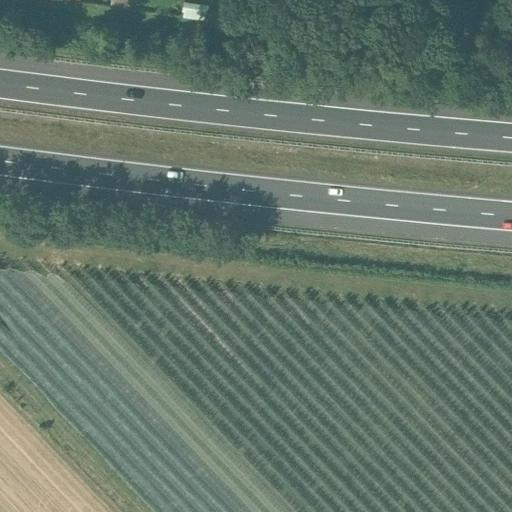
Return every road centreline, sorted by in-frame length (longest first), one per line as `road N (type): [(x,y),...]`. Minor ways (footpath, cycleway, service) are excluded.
road 1 (unknown): [(0,0),(511,75)]
road 2 (motorway): [(0,164),(511,221)]
road 3 (motorway): [(511,135),(0,80)]
